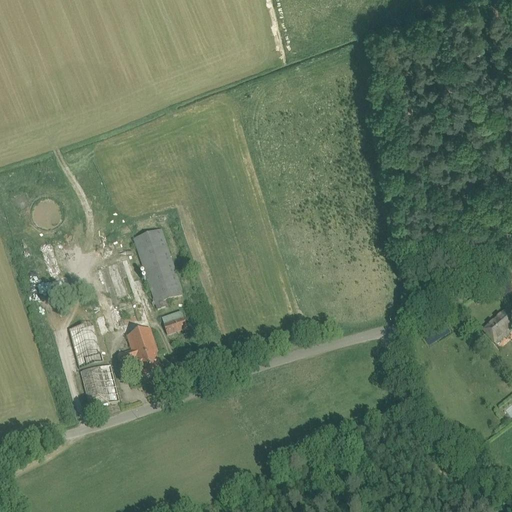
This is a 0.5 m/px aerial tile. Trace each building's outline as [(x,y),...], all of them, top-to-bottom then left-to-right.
[(30,213),(30,214),(30,216),(31,217),(31,219),(31,220),(32,222),(33,223),(33,224),(34,226),(35,227),(36,228),(38,229),(39,229),(40,230),(42,231),(43,231),(45,231),(46,232),(48,232),(49,232),(51,231),(52,231),(53,231),(55,230),(56,229),(57,229),(59,228),(60,227),(61,226),(62,224),(62,223),(63,222),(64,220),(64,219),(64,217),(65,216),(65,215),(65,213),(64,211),(64,210),(64,209),(63,207),(62,206),(62,205),(61,203),(60,202),(59,201),(57,200),(56,200),(55,199),(53,198),(52,198),(50,198),(49,197),(48,197),(46,197),(45,198),(43,198),(42,198),(40,199),(39,200),(38,200),(36,201),(35,202),(34,203),(33,205),(33,206),(32,207),(31,209),(31,210),(31,212),(30,213)] [(183,296),(163,234),(162,231),(134,240),(135,243),(156,304),(158,311),(170,307),(169,303),(168,302),(183,296)] [(45,249),(52,271),(59,269),(51,247),(45,249)] [(116,330),(147,319),(126,260),(96,270),(116,330)] [(72,291),(67,275),(52,280),(57,296),(72,291)] [(161,319),(164,327),(167,336),(187,329),(181,312),(161,319)] [(483,331),(490,339),(496,346),(511,331),(511,320),(505,312),(483,331)] [(109,333),(104,315),(95,318),(101,335),(109,333)] [(103,362),(93,324),(70,331),(80,368),(103,362)] [(132,352),(117,357),(120,366),(138,360),(144,379),(161,373),(155,354),(158,353),(150,330),(127,338),(132,352)] [(111,367),(81,374),(90,410),(120,403),(111,367)]
